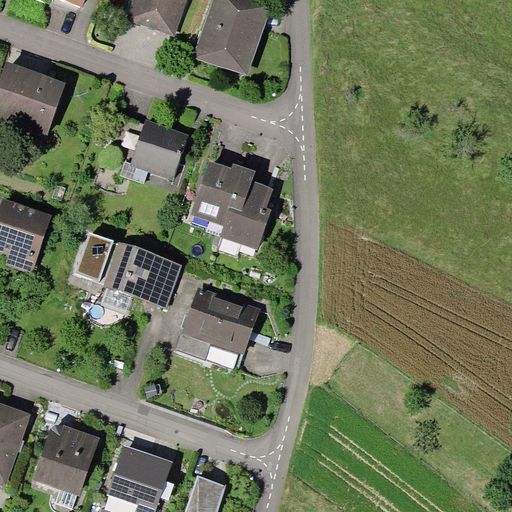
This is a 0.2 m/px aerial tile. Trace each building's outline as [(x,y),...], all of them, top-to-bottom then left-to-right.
[(184,0),(133,0),(127,22),(172,37),(184,0)] [(265,11),(229,0),(218,0),(199,58),(245,72),(265,11)] [(64,83),(6,63),(0,80),(0,118),(46,135),(64,83)] [(185,139),(148,126),(135,162),(172,176),(185,139)] [(250,181),(212,169),(196,215),(229,226),(226,238),(251,246),(268,195),(248,189),(250,181)] [(50,216),(2,200),(0,205),(0,252),(7,255),(4,263),(31,272),(50,216)] [(177,269),(118,249),(106,286),(164,306),(177,269)] [(257,313),(201,294),(187,335),(243,354),(257,313)] [(26,420),(0,410),(0,482),(4,484),(26,420)] [(94,443),(55,430),(38,482),(78,495),(94,443)] [(168,468),(125,453),(112,494),(154,509),(168,468)] [(214,511),(221,490),(198,483),(189,511),(214,511)]
